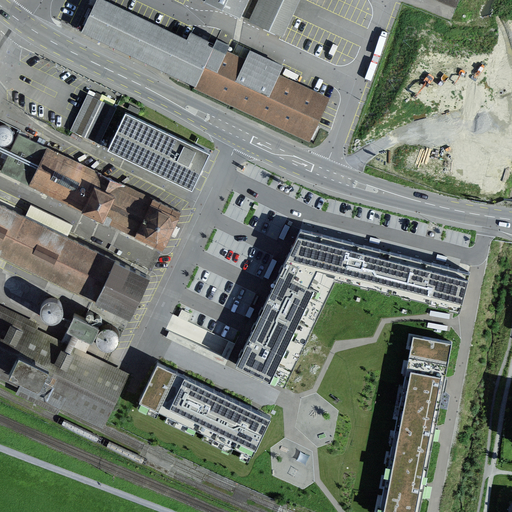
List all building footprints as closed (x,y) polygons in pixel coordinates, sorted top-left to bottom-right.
[(105,0),(104,0),(95,0),(80,31),(196,87),(216,45),(190,32),(186,39),(105,0)] [(248,0),(205,0),(205,2),(240,18),(248,0)] [(300,0),(260,0),(250,23),(284,37),(300,0)] [(457,0),(432,0),(454,8),(457,0)] [(281,74),(216,45),(196,90),(312,142),(318,128),(332,97),(281,74)] [(98,143),(116,108),(87,94),(77,114),(70,129),(98,143)] [(210,148),(125,107),(107,145),(192,185),(210,148)] [(9,135),(8,128),(2,125),(0,125),(0,141),(6,141),(9,135)] [(0,170),(161,248),(178,212),(18,134),(0,170)] [(0,252),(128,315),(148,275),(0,203),(0,252)] [(469,272),(301,227),(234,361),(283,384),(337,274),(459,308),(469,272)] [(57,299),(49,297),(41,302),(39,311),(44,318),(53,320),(60,315),(62,307),(57,299)] [(0,366),(101,416),(120,377),(0,318),(0,366)] [(112,325),(103,324),(97,330),(97,339),(103,345),(111,346),(118,340),(118,331),(112,325)] [(429,511),(461,344),(408,334),(374,511),(429,511)] [(265,423),(155,371),(141,400),(252,452),(265,423)]
